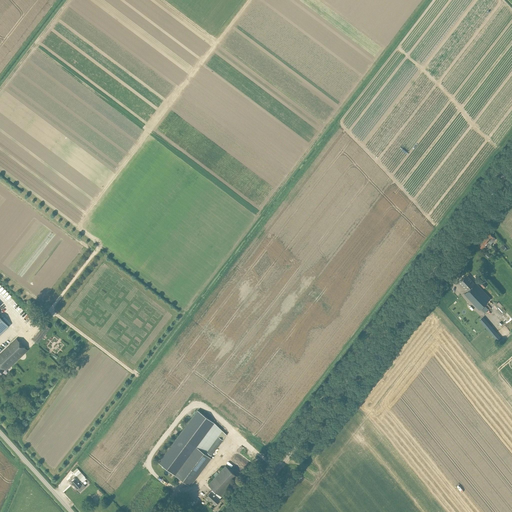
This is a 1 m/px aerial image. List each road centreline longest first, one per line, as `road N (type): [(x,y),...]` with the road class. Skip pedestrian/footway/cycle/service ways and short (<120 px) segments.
road 1 (residential): [(346,379),(373,361),(415,311),(488,214),(508,170)]
road 2 (secondary): [(346,379),(508,170)]
road 3 (secondary): [(244,511),(346,379)]
